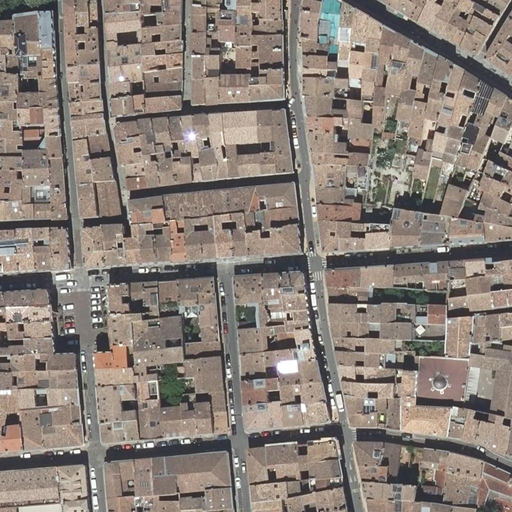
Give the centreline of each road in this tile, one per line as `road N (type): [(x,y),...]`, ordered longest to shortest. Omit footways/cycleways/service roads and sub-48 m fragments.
road 1 (residential): [(60,0),(76,223)]
road 2 (residential): [(123,196),(103,0)]
road 3 (residential): [(316,262),(511,249)]
road 4 (residential): [(306,177),(123,196)]
road 5 (residential): [(295,0),(306,177)]
road 6 (residential): [(96,454),(81,278)]
road 7 (residential): [(226,268),(240,441)]
road 8 (residential): [(316,262),(344,432)]
road 9 (residential): [(511,464),(459,446),(344,432)]
road 10 (residential): [(511,88),(375,8)]
road 11 (residential): [(81,278),(226,268)]
road 12 (residential): [(240,441),(96,454)]
